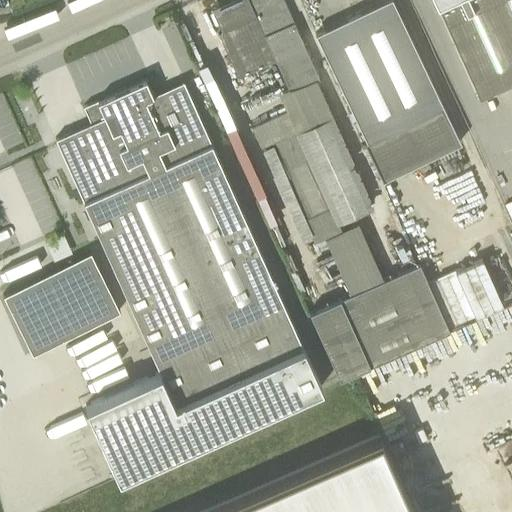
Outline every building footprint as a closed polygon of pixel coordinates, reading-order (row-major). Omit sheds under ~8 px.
[(276,59),(250,0),(230,0),(214,7),(242,74),(276,59)] [(283,0),(252,0),(291,88),(317,77),(283,0)] [(511,82),(511,45),(491,0),(436,0),(480,97),(511,82)] [(511,0),(491,0),(511,45),(511,0)] [(409,33),(333,69),(383,177),(459,141),(409,33)] [(60,136),(56,138),(102,240),(154,356),(160,369),(86,403),(119,476),(320,385),(301,343),(281,298),(183,80),(152,94),(146,79),(148,77),(147,77),(105,96),(107,100),(102,102),(100,98),(84,105),(91,122),(60,136)] [(293,132),(292,131),(296,129),(287,108),(252,124),(261,144),(271,140),(272,143),(262,147),(303,236),(311,233),(314,240),(325,236),(350,292),(309,310),(339,377),(450,327),(420,261),(396,272),(384,244),(372,249),(359,220),(342,228),(339,221),(374,206),(333,114),(293,132)] [(91,251),(4,293),(32,351),(119,308),(91,251)] [(416,511),(381,432),(200,511),(416,511)]
